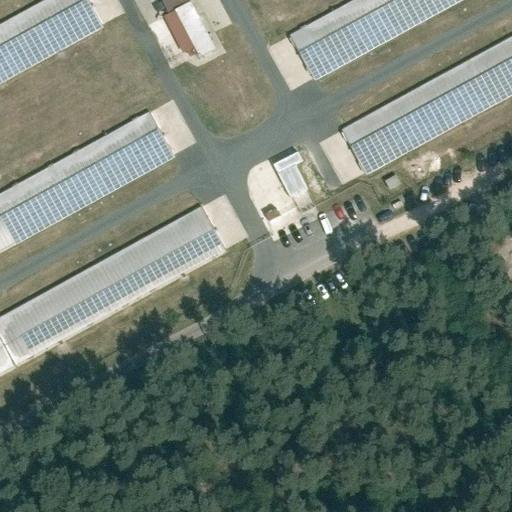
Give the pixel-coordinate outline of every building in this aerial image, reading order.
[(86,0),(43,0),(0,23),(0,84),(102,29),(86,0)] [(191,0),(157,0),(187,57),(214,43),(191,0)] [(196,0),(198,4),(203,2),(214,31),(231,24),(221,0),(196,0)] [(351,0),(287,35),(313,81),(461,0),(351,0)] [(511,33),(339,128),(364,172),(511,90),(511,33)] [(149,113),(0,192),(0,253),(175,161),(149,113)] [(294,146),(273,157),(276,163),(297,153),(294,146)] [(277,162),(289,198),(313,190),(300,154),(277,162)] [(201,204),(0,313),(0,373),(226,250),(201,204)] [(511,246),(504,237),(479,257),(511,296),(511,246)]
